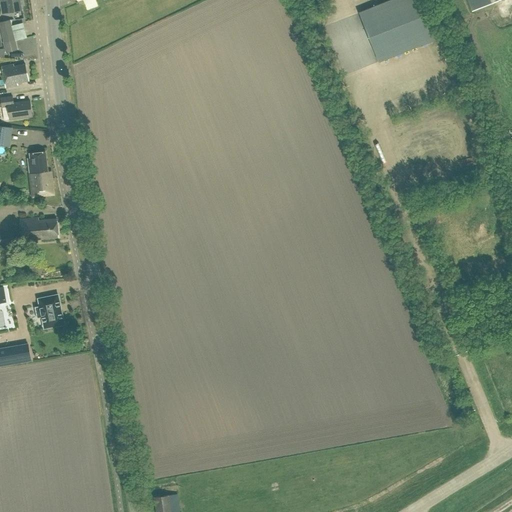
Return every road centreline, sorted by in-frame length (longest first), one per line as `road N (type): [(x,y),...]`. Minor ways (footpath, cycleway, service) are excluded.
road 1 (primary): [(137,511),(63,117),(50,0)]
road 2 (tertiary): [(409,511),(511,447)]
